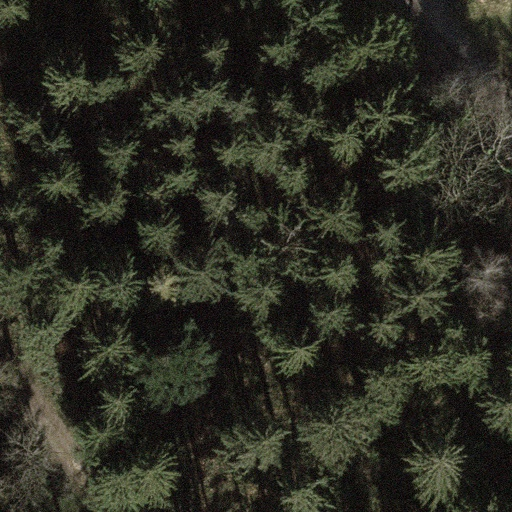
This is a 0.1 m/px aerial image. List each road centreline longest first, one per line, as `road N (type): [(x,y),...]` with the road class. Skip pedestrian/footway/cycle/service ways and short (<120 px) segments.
road 1 (track): [(0,343),(61,414),(113,511)]
road 2 (track): [(511,140),(416,0)]
